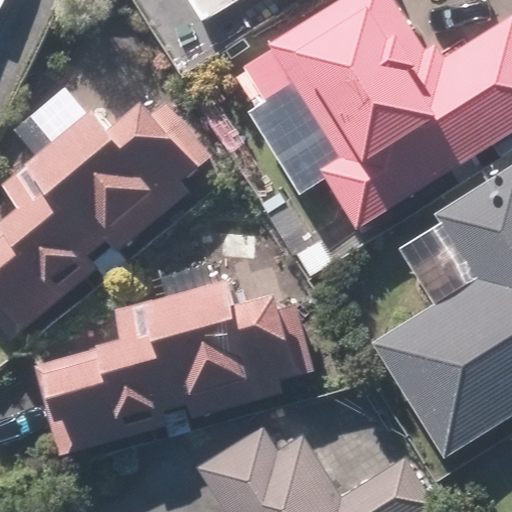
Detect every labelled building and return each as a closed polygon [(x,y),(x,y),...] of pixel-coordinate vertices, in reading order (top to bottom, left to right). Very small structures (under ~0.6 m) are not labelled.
[(210,0),(227,26),(268,0),(210,0)] [(416,0),(335,0),(247,55),(359,233),(511,137),(511,13),(449,52),(416,0)] [(0,230),(0,302),(27,334),(234,159),(154,65),(109,104),(81,72),(27,118),(50,144),(23,167),(44,193),(0,230)] [(388,328),(461,444),(511,412),(511,164),(449,203),(488,266),(388,328)] [(51,352),(74,444),(332,379),(306,275),(268,284),(262,260),(119,297),(128,332),(51,352)] [(232,511),(427,511),(450,498),(419,447),(356,486),(318,425),(296,439),(281,415),(213,456),(243,506),(232,511)]
